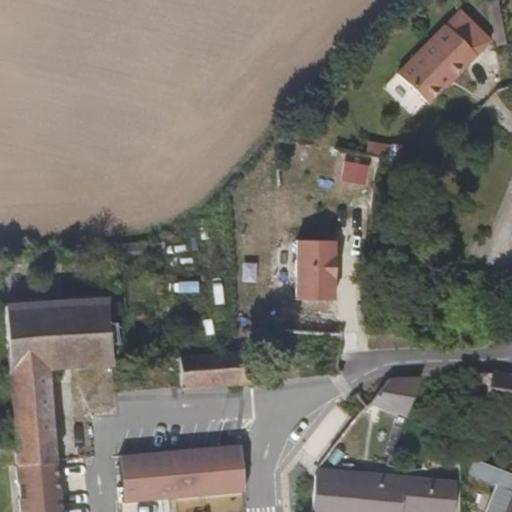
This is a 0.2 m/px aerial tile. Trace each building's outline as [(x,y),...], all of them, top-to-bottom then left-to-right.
[(511,48),(500,0),(491,0),(502,50),(511,48)] [(476,60),(443,30),(397,81),(426,110),(450,83),(452,85),(476,60)] [(331,239),(288,238),(291,296),(330,297),(331,239)] [(477,310),(477,297),(446,294),(444,328),(481,331),(483,311),(477,310)] [(10,325),(16,386),(56,381),(114,374),(116,374),(111,313),(10,325)] [(278,350),(341,348),(340,314),(277,315),(278,350)] [(184,394),(249,387),(246,358),(182,366),(184,394)] [(24,456),(26,477),(67,474),(56,381),(16,386),(24,456)] [(437,383),(420,382),(395,411),(418,415),(437,383)] [(495,401),(500,384),(443,383),(437,412),(432,412),(428,432),(449,435),(455,409),(480,406),(482,401),(495,404),(495,401)] [(511,384),(508,384),(500,384),(495,401),(511,405),(511,384)] [(137,506),(265,493),(260,445),(132,457),(137,506)] [(511,479),(490,472),(479,469),(474,487),(511,499),(511,479)] [(26,477),(29,511),(71,511),(67,474),(26,477)] [(407,511),(415,511),(415,489),(328,485),(323,488),(320,511),(362,511),(363,499),(408,501),(407,511)] [(460,511),(461,492),(415,489),(415,511),(460,511)] [(407,511),(408,501),(363,499),(362,511),(407,511)]
